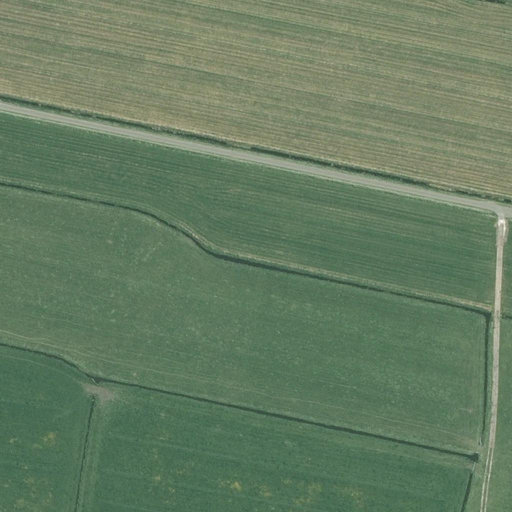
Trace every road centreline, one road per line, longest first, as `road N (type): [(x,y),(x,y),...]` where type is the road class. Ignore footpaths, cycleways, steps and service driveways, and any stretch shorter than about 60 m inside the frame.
road 1 (unclassified): [(511,212),(0,105)]
road 2 (track): [(482,511),(501,209)]
